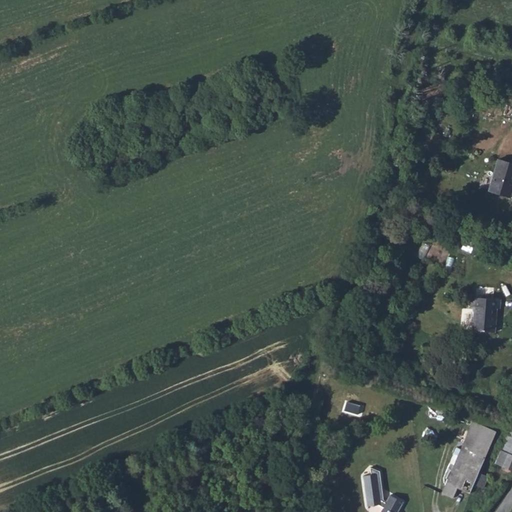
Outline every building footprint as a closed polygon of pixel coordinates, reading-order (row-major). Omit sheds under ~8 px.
[(491,191),(511,197),(511,161),(502,158),(491,191)] [(479,336),(500,338),(502,314),(505,314),(507,306),(478,304),(477,313),(480,314),(479,336)] [(478,425),(450,499),(461,503),(466,493),(479,498),(504,436),(478,425)] [(511,472),(511,438),(508,437),(504,447),(509,449),(502,468),(511,472)] [(399,511),(402,508),(392,501),(385,506),(382,504),(379,475),(370,473),(370,478),(363,479),(366,511),(375,510),(377,511),(399,511)]
